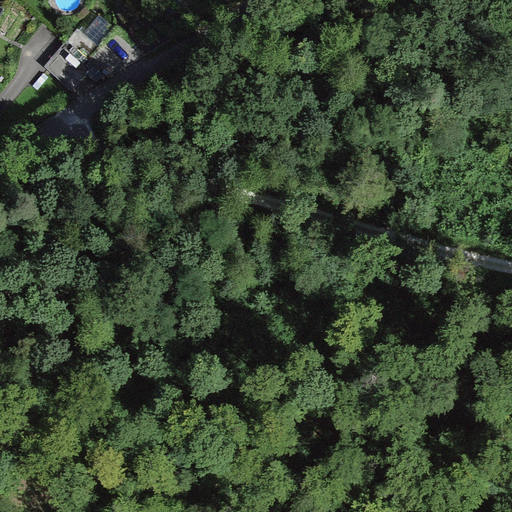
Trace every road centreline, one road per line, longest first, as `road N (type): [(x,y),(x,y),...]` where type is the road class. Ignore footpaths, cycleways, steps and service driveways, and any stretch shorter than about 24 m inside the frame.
road 1 (track): [(511,271),(91,156),(61,136)]
road 2 (track): [(61,136),(274,0)]
